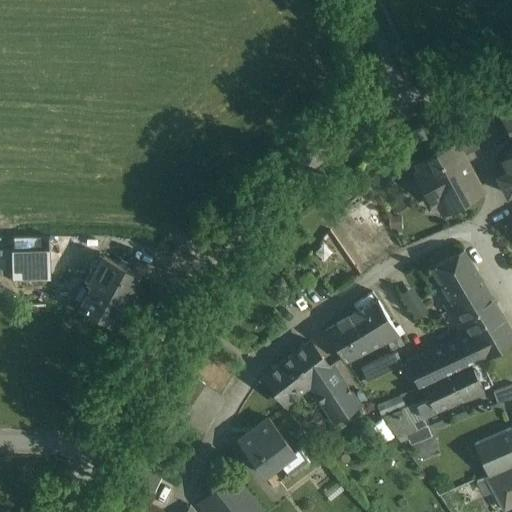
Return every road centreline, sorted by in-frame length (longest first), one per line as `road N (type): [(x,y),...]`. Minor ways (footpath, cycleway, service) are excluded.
road 1 (residential): [(173,511),(256,364),(409,252),(446,235),(479,236),(511,296)]
road 2 (residential): [(92,452),(173,307),(235,231),(336,141),(401,99)]
